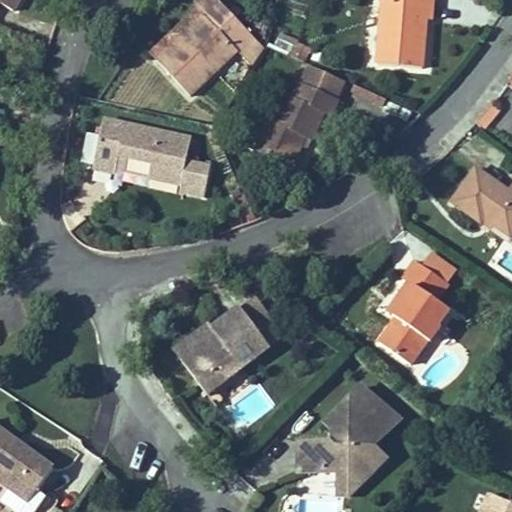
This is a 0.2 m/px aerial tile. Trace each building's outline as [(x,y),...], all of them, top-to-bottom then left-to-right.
[(395,0),(395,3),(387,68),(432,74),(438,27),(445,28),(448,10),(448,0),(395,0)] [(229,3),(212,20),(166,64),(199,97),(244,54),(242,51),(260,35),(229,3)] [(277,33),(271,48),(288,55),(294,39),(277,33)] [(260,155),(299,173),(312,143),(321,147),(332,123),(338,126),(347,106),(308,89),(301,105),(293,101),(281,127),(274,124),(260,155)] [(192,169),(200,146),(111,121),(99,167),(124,174),(128,159),(158,167),(154,182),(185,191),(183,198),(207,206),(216,177),(192,169)] [(511,170),(510,169),(486,203),(511,220),(511,170)] [(122,185),(122,175),(94,174),(93,184),(122,185)] [(447,265),(477,286),(488,271),(458,249),(447,265)] [(422,316),(404,342),(437,365),(454,340),(459,344),(481,312),(468,303),(479,288),(477,286),(447,265),(445,264),(434,279),(437,280),(444,285),(422,316)] [(422,316),(444,285),(437,280),(415,312),(422,316)] [(235,394),(297,348),(268,309),(250,322),(253,326),(209,359),(235,394)] [(253,326),(250,322),(247,317),(203,350),(209,359),(253,326)] [(247,425),(274,406),(257,383),(231,402),(247,425)] [(414,442),(375,404),(346,433),(352,439),(351,449),(323,450),(324,477),(375,477),(388,489),(412,464),(402,454),(414,442)] [(0,439),(0,494),(18,508),(44,472),(0,439)] [(511,511),(511,506),(485,493),(476,511),(511,511)]
